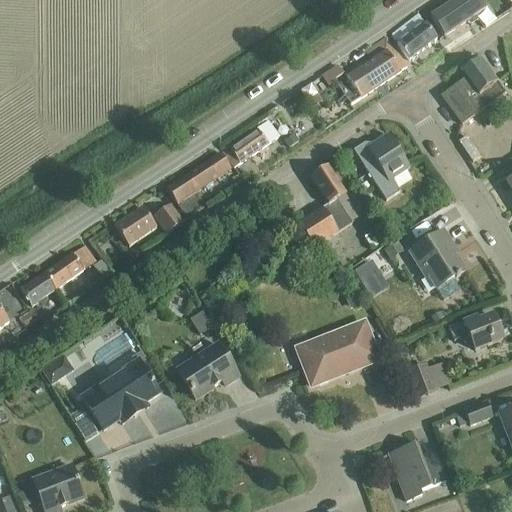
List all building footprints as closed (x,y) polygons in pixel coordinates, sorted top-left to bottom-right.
[(450,6),(430,19),(443,39),(468,23),(468,22),(475,18),(486,11),(486,10),(482,4),(479,0),(449,0),(447,1),(450,6)] [(401,29),(391,36),(394,41),(397,45),(396,45),(401,52),(409,62),(436,41),(430,32),(425,25),(424,24),(420,20),(418,16),(401,29)] [(347,79),(345,80),(360,102),(381,88),(408,70),(387,39),(369,51),(375,60),(366,66),(347,79)] [(458,87),(441,99),(462,128),(489,109),(507,96),(500,86),(483,62),(465,76),(468,80),(458,87)] [(329,88),(336,83),(335,82),(342,76),(338,70),(337,68),(329,73),(322,78),(326,84),(328,88),(329,88)] [(317,96),(310,86),(300,93),(307,103),(313,99),(317,96)] [(266,126),(259,131),(258,130),(231,149),(233,152),(226,157),(235,170),(269,147),(268,145),(276,140),(266,126)] [(289,149),(298,144),(293,137),(285,142),(289,149)] [(354,154),(387,204),(401,195),(393,182),(411,171),(389,138),(369,151),(366,146),(354,154)] [(220,155),(166,190),(187,222),(208,209),(198,194),(231,172),(220,155)] [(329,170),(312,182),(329,208),(300,227),(316,250),(353,225),(338,202),(347,196),(329,170)] [(361,186),(365,192),(370,189),(366,183),(361,186)] [(168,207),(152,217),(164,235),(180,225),(168,207)] [(142,210),(116,228),(130,248),(156,231),(142,210)] [(381,230),(366,239),(374,252),(389,243),(381,230)] [(443,233),(408,256),(425,281),(428,279),(437,292),(443,302),(458,292),(452,282),(465,274),(451,252),(455,250),(443,233)] [(398,244),(386,252),(391,261),(404,253),(398,244)] [(83,249),(43,276),(55,292),(94,266),(83,249)] [(371,262),(355,273),(363,286),(379,275),(371,262)] [(55,292),(43,276),(21,291),(32,308),(55,292)] [(344,296),(350,310),(362,304),(356,290),(344,296)] [(1,300),(8,310),(15,321),(17,320),(29,312),(22,301),(15,291),(1,300)] [(0,342),(0,329),(8,324),(0,312),(0,344),(1,343),(0,342)] [(29,312),(17,320),(26,332),(37,324),(29,312)] [(202,313),(189,321),(200,338),(212,329),(202,313)] [(441,315),(432,320),(436,326),(444,321),(441,315)] [(475,352),(503,341),(493,316),(479,322),(477,318),(464,324),(464,325),(449,330),(454,342),(469,336),(475,352)] [(298,352),(313,390),(317,388),(322,389),(328,386),(332,382),(380,363),(365,325),(298,352)] [(426,366),(413,371),(403,345),(396,347),(406,374),(408,374),(418,400),(437,393),(436,391),(449,385),(440,365),(427,370),(426,366)] [(225,390),(239,381),(219,348),(177,374),(195,403),(212,393),(211,392),(223,385),(225,390)] [(48,367),(40,372),(50,387),(58,382),(72,373),(62,358),(48,367)] [(138,362),(81,399),(103,433),(120,422),(123,427),(148,411),(145,406),(160,396),(138,362)] [(176,376),(167,382),(173,391),(181,385),(176,376)] [(487,404),(464,412),(470,427),(492,419),(487,404)] [(511,411),(499,416),(511,450),(511,411)] [(90,424),(79,431),(84,440),(96,433),(90,424)] [(388,457),(406,504),(422,498),(420,494),(446,484),(436,457),(423,462),(417,446),(388,457)] [(72,468),(33,483),(43,511),(59,511),(59,510),(84,500),(72,468)] [(15,490),(21,504),(30,500),(25,486),(15,490)] [(12,497),(1,501),(5,511),(10,511),(17,509),(12,497)] [(437,502),(440,511),(454,511),(455,511),(450,498),(437,502)]
